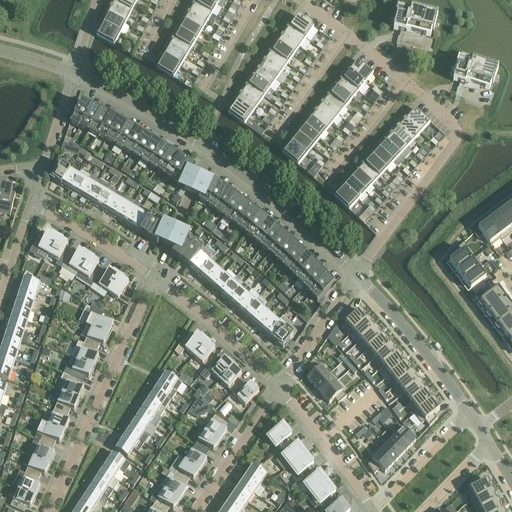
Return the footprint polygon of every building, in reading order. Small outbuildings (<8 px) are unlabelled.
[(134,7),(120,0),(115,0),(112,7),(130,16),(135,19),(139,10),(134,7)] [(206,0),(197,0),(195,5),(212,15),(217,6),(206,0)] [(195,5),(190,14),(207,24),(212,15),(195,5)] [(107,16),(125,25),(130,16),(112,7),(107,16)] [(412,10),(411,14),(406,12),(406,11),(398,9),(394,23),(395,24),(393,31),(406,34),(406,32),(430,38),(432,31),(434,32),(438,17),(412,10)] [(190,14),(184,22),(201,33),(207,24),(190,14)] [(107,16),(103,25),(120,34),(125,25),(107,16)] [(297,17),(289,28),(306,40),(314,29),(297,17)] [(184,22),(179,31),(196,42),(201,33),(184,22)] [(103,25),(97,37),(114,47),(120,34),(103,25)] [(306,40),(289,28),(283,36),(300,48),(306,40)] [(179,31),(174,40),(191,50),(196,42),(179,31)] [(130,34),(128,38),(139,43),(140,40),(130,34)] [(294,56),(300,48),(283,36),(278,45),(294,56)] [(174,40),(169,49),(186,59),(191,50),(174,40)] [(316,47),(322,51),(325,47),(319,43),(316,47)] [(294,56),(278,45),(272,53),(288,65),(294,56)] [(169,49),(163,58),(181,68),(186,59),(169,49)] [(282,73),(288,65),(272,53),(266,61),(282,73)] [(181,68),(163,58),(156,69),(174,80),(181,68)] [(467,63),(459,60),(454,74),(455,75),(453,82),(465,86),(466,84),(489,92),(491,85),(493,85),(498,71),(473,62),(472,66),(466,64),(467,63)] [(282,73),(266,61),(260,70),(276,81),(282,73)] [(358,62),(349,72),(365,85),(373,74),(358,62)] [(270,90),(276,81),(260,70),(254,78),(270,90)] [(349,72),(343,80),(358,93),(365,85),(349,72)] [(254,78),(248,86),(264,98),(270,90),(254,78)] [(343,80),(336,88),(352,101),(358,93),(343,80)] [(248,86),(242,95),(258,106),(264,98),(248,86)] [(336,88),(330,96),(345,109),(352,101),(336,88)] [(377,89),(374,92),(380,97),(383,94),(377,89)] [(258,106),(242,95),(236,103),(252,114),(258,106)] [(330,96),(323,104),(339,116),(345,109),(330,96)] [(70,125),(71,126),(79,130),(91,108),(82,103),(70,125)] [(244,126),(252,114),(236,103),(228,114),(244,126)] [(323,104),(317,112),(332,124),(339,116),(323,104)] [(79,130),(88,134),(100,112),(91,108),(79,130)] [(416,110),(406,120),(421,134),(430,124),(416,110)] [(100,112),(88,134),(97,139),(109,117),(109,116),(109,117),(100,112)] [(317,112),(311,120),(326,132),(332,124),(317,112)] [(97,139),(106,143),(118,121),(118,122),(109,117),(97,139)] [(311,120),(304,128),(320,140),(326,132),(311,120)] [(399,128),(414,141),(421,134),(406,120),(399,128)] [(118,121),(106,143),(115,148),(127,126),(118,121)] [(115,148),(123,152),(136,131),(135,131),(127,126),(115,148)] [(304,128),(298,136),(313,148),(320,140),(304,128)] [(399,128),(392,135),(407,149),(414,141),(399,128)] [(136,131),(123,152),(131,157),(145,136),(144,136),(136,131)] [(392,135),(385,143),(400,156),(407,149),(392,135)] [(131,157),(140,162),(154,141),(153,141),(153,142),(145,136),(131,157)] [(298,136),(291,143),(307,156),(313,148),(298,136)] [(430,142),(436,147),(439,144),(433,139),(430,142)] [(154,141),(140,162),(148,167),(162,147),(154,141)] [(63,143),(61,151),(78,156),(79,154),(82,150),(70,144),(69,145),(63,143)] [(291,143),(283,154),(298,167),(307,156),(291,143)] [(385,143),(378,150),(393,164),(400,156),(385,143)] [(148,167),(156,173),(171,152),(170,152),(170,153),(162,147),(148,167)] [(432,152),(426,147),(423,150),(429,155),(432,152)] [(378,150),(372,158),(386,171),(393,164),(378,150)] [(171,152),(156,173),(164,178),(179,158),(178,158),(171,152)] [(332,157),(325,152),(322,156),(329,161),(332,157)] [(424,159),(419,154),(416,157),(422,162),(424,159)] [(164,178),(172,184),(188,164),(187,163),(187,164),(179,158),(164,178)] [(372,158),(365,165),(379,179),(386,171),(372,158)] [(319,161),(316,164),(322,169),(325,165),(319,161)] [(418,167),(412,162),(409,165),(415,170),(418,167)] [(181,188),(191,176),(196,170),(195,169),(195,170),(188,164),(172,184),(180,189),(181,188)] [(60,186),(70,170),(61,165),(52,180),(60,186)] [(365,165),(358,173),(372,186),(379,179),(365,165)] [(411,174),(405,169),(402,172),(408,177),(411,174)] [(70,170),(60,186),(61,187),(62,186),(69,192),(79,175),(70,170)] [(81,171),(79,175),(69,192),(70,192),(70,191),(78,197),(90,176),(81,171)] [(317,176),(311,171),(308,174),(314,179),(317,176)] [(358,173),(351,180),(365,194),(372,186),(358,173)] [(184,193),(189,195),(192,196),(200,178),(192,175),(192,177),(191,176),(181,188),(186,190),(184,193)] [(90,176),(78,197),(79,196),(87,202),(99,182),(90,176)] [(395,180),(401,185),(404,182),(398,177),(395,180)] [(192,196),(195,197),(199,199),(200,196),(201,197),(208,184),(206,183),(207,181),(200,178),(192,196)] [(100,180),(99,182),(87,202),(88,201),(96,207),(105,191),(108,187),(109,185),(100,180)] [(201,197),(198,202),(207,207),(219,187),(220,186),(211,181),(210,180),(208,184),(201,197)] [(351,180),(344,188),(358,201),(365,194),(351,180)] [(391,184),(388,187),(394,192),(397,189),(391,184)] [(11,194),(13,188),(1,185),(0,189),(0,212),(6,214),(6,213),(10,214),(9,217),(10,217),(15,194),(14,195),(11,194)] [(156,188),(153,192),(160,197),(165,192),(158,186),(156,188)] [(105,191),(96,207),(97,207),(104,212),(114,196),(117,192),(108,187),(105,191)] [(215,213),(228,192),(219,187),(207,207),(215,213)] [(358,201),(344,188),(335,198),(349,211),(358,201)] [(117,192),(114,196),(104,212),(105,213),(105,212),(113,218),(125,197),(117,192)] [(223,219),(236,198),(228,192),(215,213),(223,219)] [(390,197),(384,192),(382,195),(387,200),(390,197)] [(151,195),(149,198),(148,199),(159,206),(162,201),(151,195)] [(176,206),(182,199),(177,195),(171,201),(176,206)] [(125,197),(113,218),(114,217),(122,223),(134,202),(125,197)] [(230,225),(244,204),(236,198),(223,219),(230,225)] [(383,204),(377,199),(375,202),(380,207),(383,204)] [(134,202),(122,223),(123,222),(131,228),(140,212),(143,208),(134,202)] [(230,225),(238,230),(252,210),(244,204),(230,225)] [(376,212),(370,207),(368,210),(373,215),(376,212)] [(143,208),(140,212),(131,228),(132,227),(140,234),(149,217),(152,213),(143,208)] [(511,217),(506,209),(497,216),(511,235),(511,234),(511,217)] [(238,230),(246,236),(260,217),(260,216),(252,210),(238,230)] [(152,213),(149,217),(140,234),(148,239),(148,240),(161,219),(152,213)] [(364,225),(367,221),(362,216),(358,220),(364,225)] [(497,216),(488,223),(500,240),(502,242),(511,235),(497,216)] [(246,236),(253,243),(268,223),(260,217),(246,236)] [(167,229),(169,224),(161,219),(148,240),(157,245),(156,246),(157,246),(159,242),(167,229)] [(213,234),(216,229),(209,222),(205,228),(213,234)] [(261,249),(276,230),(276,229),(268,223),(253,243),(261,249)] [(488,223),(478,230),(491,247),(500,240),(488,223)] [(167,229),(159,242),(162,243),(161,245),(168,248),(176,230),(169,227),(168,230),(167,229)] [(205,232),(200,227),(195,234),(199,238),(205,232)] [(187,238),(182,236),(183,233),(176,230),(168,248),(175,251),(176,250),(177,250),(187,238)] [(261,249),(268,255),(283,236),(284,236),(276,230),(261,249)] [(39,234),(29,252),(35,256),(38,250),(48,256),(58,238),(52,235),(52,236),(47,234),(45,237),(39,234)] [(275,262),(291,243),(283,236),(268,255),(275,262)] [(180,262),(195,243),(187,237),(187,238),(177,250),(171,256),(172,257),(172,256),(180,262)] [(56,266),(61,269),(71,252),(66,248),(68,245),(63,243),(63,241),(58,238),(48,256),(58,261),(56,266)] [(180,263),(181,262),(189,268),(200,253),(204,249),(195,243),(180,262),(180,263)] [(275,262),(283,268),(298,250),(299,249),(291,243),(275,262)] [(459,256),(449,263),(456,273),(472,261),(471,261),(465,252),(468,250),(464,243),(455,251),(459,256)] [(197,275),(197,276),(210,261),(216,254),(207,246),(204,249),(200,253),(189,268),(197,274),(197,275)] [(283,268),(290,275),(306,257),(306,256),(298,250),(283,268)] [(76,278),(89,257),(84,254),(83,255),(79,252),(77,255),(71,252),(61,269),(76,278)] [(93,283),(102,271),(97,268),(99,265),(94,262),(95,260),(89,257),(76,278),(91,287),(93,283)] [(290,275),(297,282),(313,264),(306,257),(290,275)] [(472,261),(456,273),(463,282),(480,269),(481,269),(483,268),(475,258),(471,261),(472,261)] [(204,282),(205,282),(217,268),(210,261),(197,276),(205,281),(204,282)] [(297,282),(303,289),(320,270),(313,264),(297,282)] [(212,289),(225,275),(217,268),(205,282),(213,288),(212,289)] [(480,269),(463,282),(470,291),(472,290),(476,295),(486,287),(483,282),(488,278),(481,269),(480,269)] [(303,289),(310,296),(327,278),(320,271),(320,270),(303,289)] [(98,287),(108,294),(120,277),(114,274),(114,275),(109,272),(107,275),(102,271),(93,283),(98,287)] [(220,296),(236,278),(228,271),(225,275),(212,289),(220,294),(220,296)] [(125,281),(120,277),(108,294),(128,307),(134,293),(126,288),(128,285),(124,282),(125,281)] [(227,302),(228,302),(243,284),(236,278),(220,296),(228,301),(227,302)] [(327,278),(310,296),(317,304),(334,286),(327,279),(327,278)] [(40,284),(24,279),(21,288),(37,294),(40,284)] [(285,294),(289,289),(282,283),(278,289),(285,294)] [(243,284),(228,302),(236,308),(235,309),(251,291),(249,289),(246,286),(244,284),(243,284)] [(37,294),(21,288),(17,298),(34,304),(37,294)] [(511,308),(498,290),(480,303),(487,313),(488,314),(496,324),(497,326),(504,336),(506,338),(511,345),(511,308)] [(243,316),(258,298),(257,296),(253,293),(251,291),(235,309),(243,315),(243,316)] [(14,308),(31,313),(34,304),(17,298),(14,308)] [(258,298),(243,316),(251,321),(250,322),(251,323),(263,308),(266,305),(261,300),(258,298)] [(28,323),(31,324),(34,314),(31,313),(14,308),(11,318),(28,323)] [(89,317),(86,326),(110,337),(112,331),(111,330),(113,325),(110,324),(112,318),(91,308),(87,316),(89,317)] [(258,329),(271,315),(263,308),(251,323),(259,328),(258,329)] [(347,310),(341,319),(345,324),(342,327),(350,337),(353,333),(366,321),(363,318),(365,317),(360,311),(353,317),(347,310)] [(299,314),(305,320),(308,317),(302,311),(299,314)] [(266,336),(279,322),(271,315),(258,329),(266,335),(266,336)] [(291,324),(283,317),(279,322),(266,336),(274,342),(273,343),(274,343),(289,325),(291,324)] [(8,327),(24,333),(28,323),(11,318),(8,327)] [(366,321),(353,333),(360,341),(360,342),(374,330),(374,329),(371,326),(372,325),(367,320),(366,321)] [(274,343),(282,349),(297,332),(289,325),(274,343)] [(107,342),(110,337),(86,326),(81,337),(86,339),(84,345),(98,351),(100,345),(103,347),(106,342),(107,342)] [(5,337),(21,343),(24,333),(8,327),(5,337)] [(360,341),(357,344),(364,353),(381,338),(379,335),(380,334),(375,328),(374,329),(374,330),(360,342),(360,341)] [(331,333),(327,339),(335,349),(338,346),(341,344),(331,333)] [(194,357),(207,342),(202,338),(201,339),(197,336),(195,338),(190,334),(179,346),(174,352),(179,356),(185,350),(194,357)] [(21,343),(5,337),(1,347),(18,352),(21,343)] [(381,338),(364,353),(372,362),(389,347),(389,346),(386,343),(387,342),(382,337),(381,338)] [(71,358),(77,361),(95,369),(97,363),(96,363),(98,358),(95,356),(98,351),(84,345),(78,342),(71,358)] [(202,365),(207,369),(217,358),(212,354),(215,351),(211,348),(211,346),(207,342),(194,357),(202,365)] [(389,347),(372,362),(380,371),(383,368),(383,367),(397,355),(396,355),(394,352),(395,351),(390,345),(389,346),(389,347)] [(0,351),(0,357),(15,362),(18,352),(1,347),(0,351)] [(397,355),(383,367),(383,368),(390,376),(404,365),(401,362),(403,361),(397,354),(396,355),(397,355)] [(15,362),(0,357),(0,368),(12,372),(15,362)] [(228,364),(224,360),(222,363),(217,358),(207,369),(200,376),(206,381),(212,374),(220,381),(234,367),(229,363),(228,364)] [(313,360),(307,369),(312,375),(307,379),(314,388),(328,376),(327,375),(313,360)] [(92,375),(95,369),(77,361),(69,377),(83,383),(85,378),(89,379),(91,374),(92,375)] [(390,376),(388,377),(395,386),(395,387),(397,385),(411,374),(408,371),(410,370),(405,364),(404,365),(390,376)] [(228,390),(233,394),(243,383),(238,379),(241,376),(237,372),(238,371),(234,367),(220,381),(228,390)] [(0,368),(0,379),(8,382),(12,372),(0,368)] [(328,376),(314,388),(322,396),(335,384),(339,381),(331,372),(327,375),(328,376)] [(160,382),(177,393),(182,384),(166,373),(160,382)] [(395,386),(393,388),(400,398),(404,395),(404,394),(418,383),(415,380),(417,379),(412,373),(411,374),(397,385),(395,387),(395,386)] [(66,383),(62,393),(80,402),(83,396),(81,395),(84,390),(80,389),(83,383),(69,377),(63,374),(60,381),(66,383)] [(171,401),(177,393),(160,382),(154,390),(171,401)] [(418,383),(404,394),(404,395),(410,403),(411,403),(425,392),(422,389),(424,388),(419,382),(418,383)] [(243,383),(233,394),(237,398),(245,407),(260,393),(255,388),(254,389),(250,385),(247,388),(243,383)] [(335,384),(322,396),(329,404),(334,400),(338,404),(347,397),(335,384)] [(202,388),(196,393),(200,396),(203,399),(208,394),(210,392),(204,386),(202,388)] [(166,410),(171,401),(154,390),(149,399),(166,410)] [(71,410),(74,412),(76,407),(78,407),(80,402),(62,393),(56,391),(51,402),(57,404),(55,409),(68,416),(71,410)] [(410,403),(409,404),(416,414),(432,401),(429,398),(431,397),(426,391),(425,392),(411,403),(410,403)] [(208,394),(203,399),(208,406),(209,407),(215,401),(208,394)] [(194,412),(208,406),(203,399),(200,396),(197,400),(190,410),(194,412)] [(143,407),(160,418),(166,410),(149,399),(143,407)] [(416,414),(414,415),(421,425),(425,422),(429,428),(437,419),(434,415),(439,411),(436,407),(437,406),(433,400),(432,401),(416,414)] [(143,407),(137,416),(150,424),(156,428),(162,420),(160,418),(143,407)] [(52,415),(47,412),(42,423),(65,434),(68,428),(67,428),(69,423),(66,421),(68,416),(55,409),(52,415)] [(380,414),(376,418),(378,421),(383,426),(392,416),(386,409),(380,414)] [(132,424),(144,433),(150,424),(137,416),(132,424)] [(227,425),(215,416),(205,431),(221,443),(225,438),(224,437),(227,432),(224,430),(227,425)] [(231,416),(227,422),(236,428),(240,422),(231,416)] [(278,447),(281,451),(292,443),(289,438),(291,436),(283,426),(277,431),(270,422),(263,432),(268,438),(276,449),(278,447)] [(56,443),(59,444),(62,439),(63,440),(65,434),(42,423),(34,440),(40,442),(53,448),(56,443)] [(132,424),(126,433),(144,444),(150,436),(144,433),(132,424)] [(399,426),(391,435),(394,438),(395,438),(408,450),(415,442),(402,430),(399,426)] [(181,436),(184,432),(178,428),(175,432),(181,436)] [(221,443),(205,431),(195,446),(207,455),(210,450),(213,452),(216,447),(218,448),(221,443)] [(144,444),(126,433),(121,441),(133,450),(138,453),(144,444)] [(391,435),(384,442),(386,443),(387,445),(400,458),(408,450),(395,438),(394,438),(391,435)] [(133,450),(121,441),(115,450),(127,459),(133,450)] [(33,442),(27,456),(32,458),(51,466),(53,461),(52,460),(54,455),(51,454),(53,448),(40,442),(39,444),(33,442)] [(283,472),(290,467),(306,455),(298,445),(296,447),(292,443),(281,451),(284,456),(276,462),(283,472)] [(386,443),(378,452),(379,454),(380,453),(393,466),(400,458),(387,445),(386,443)] [(206,462),(203,460),(207,455),(195,446),(185,461),(201,472),(204,467),(203,466),(206,462)] [(170,453),(165,449),(161,455),(166,459),(170,453)] [(368,466),(374,475),(380,469),(385,474),(393,466),(380,453),(379,454),(368,466)] [(130,465),(113,454),(107,463),(119,471),(124,474),(130,465)] [(300,475),(303,480),(314,471),(311,467),(313,465),(306,455),(290,467),(298,477),(300,475)] [(169,472),(171,473),(187,484),(190,479),(193,481),(196,477),(197,477),(201,472),(185,461),(179,457),(169,472)] [(25,474),(39,481),(41,475),(44,477),(47,472),(48,472),(51,466),(32,458),(31,460),(27,458),(24,465),(28,467),(25,474)] [(119,471),(107,463),(101,471),(114,479),(119,471)] [(252,467),(246,476),(260,486),(266,477),(252,467)] [(19,471),(11,488),(18,491),(36,499),(39,493),(37,492),(40,487),(36,486),(39,481),(25,474),(19,471)] [(114,479),(101,471),(96,480),(113,491),(119,483),(114,479)] [(320,474),(318,475),(314,471),(303,480),(306,484),(304,486),(312,495),(328,484),(320,474)] [(171,473),(161,488),(181,502),(184,496),(183,496),(186,491),(183,489),(187,484),(171,473)] [(246,476),(239,485),(254,495),(260,486),(246,476)] [(469,490),(465,493),(471,503),(491,492),(489,488),(490,488),(487,481),(479,485),(476,479),(468,487),(469,490)] [(113,491),(96,480),(90,488),(108,500),(113,491)] [(312,495),(307,500),(314,510),(322,504),(325,508),(336,500),(333,495),(335,493),(328,484),(312,495)] [(239,485),(233,494),(248,504),(254,495),(239,485)] [(160,487),(149,502),(154,505),(164,511),(167,511),(170,508),(173,511),(176,506),(177,507),(181,502),(161,488),(160,487)] [(108,500),(90,488),(84,497),(102,508),(105,506),(107,503),(108,500)] [(34,505),(36,499),(18,491),(10,507),(20,511),(24,511),(26,507),(30,509),(32,504),(34,505)] [(134,491),(125,506),(130,509),(139,495),(134,491)] [(491,492),(471,503),(475,511),(478,511),(496,502),(494,498),(496,498),(492,491),(491,492)] [(233,494),(227,503),(240,511),(242,511),(248,504),(233,494)] [(102,508),(84,497),(79,505),(89,511),(100,511),(101,511),(102,508)] [(280,507),(284,502),(279,499),(275,503),(280,507)] [(340,504),(336,500),(325,508),(321,511),(320,511),(349,511),(342,502),(340,504)] [(496,502),(478,511),(501,511),(502,511),(500,508),(501,508),(497,501),(496,502)] [(240,511),(227,503),(221,511),(220,511),(240,511)]
